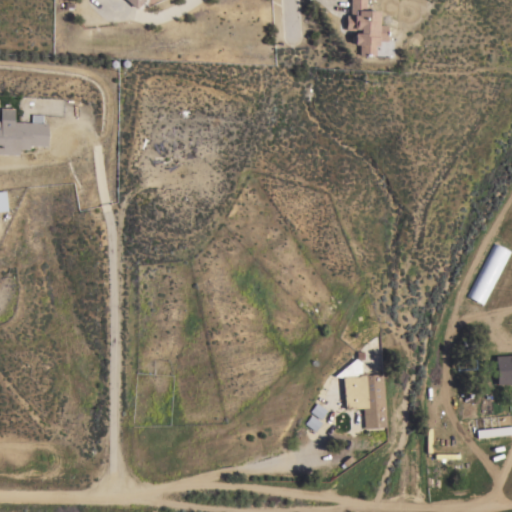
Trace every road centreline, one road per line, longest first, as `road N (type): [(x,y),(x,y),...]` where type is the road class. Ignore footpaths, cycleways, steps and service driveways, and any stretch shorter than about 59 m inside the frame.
road 1 (residential): [(360,503),(239,488),(148,493)]
road 2 (residential): [(360,503),(511,501)]
road 3 (residential): [(0,492),(148,493)]
